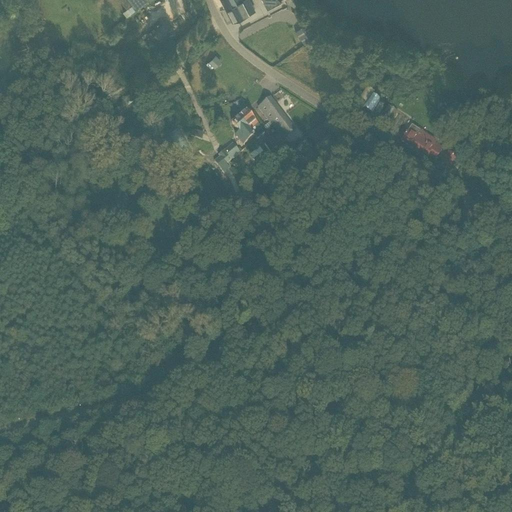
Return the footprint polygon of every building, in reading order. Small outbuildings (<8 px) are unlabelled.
[(119,0),(127,9),(134,4),(137,9),(148,0),(119,0)] [(242,0),(222,0),(226,8),(242,0)] [(242,0),(226,8),(233,22),(249,13),(246,7),(251,4),(248,0),(242,0)] [(311,40),(311,39),(303,29),(301,27),(294,32),(304,44),(304,45),(311,40)] [(216,55),(209,62),(215,68),(222,61),(216,55)] [(285,144),(283,140),(295,131),(270,99),(258,108),(272,126),(266,131),(270,136),(269,137),(271,141),(272,140),(278,148),(283,145),(285,144)] [(398,112),(389,106),(383,114),(393,121),(398,112)] [(265,133),(247,111),(240,117),(253,134),(253,135),(257,140),(265,133)] [(232,124),(239,133),(236,136),(242,143),(253,135),(253,134),(240,117),(232,124)] [(434,147),(417,136),(420,131),(412,126),(402,142),(427,158),(429,155),(435,159),(442,149),(436,144),(434,147)] [(320,149),(329,139),(318,128),(309,138),(320,149)] [(270,154),(278,148),(272,140),(271,141),(265,146),(270,154)] [(241,192),(234,176),(229,170),(230,169),(227,165),(241,154),(233,145),(219,156),(220,158),(215,163),(224,174),(224,173),(230,179),(236,193),(237,192),(238,193),(241,192)] [(258,167),(268,159),(264,153),(254,161),(258,167)] [(449,153),(442,163),(449,168),(456,158),(449,153)] [(475,177),(483,184),(493,191),(496,186),(479,172),(475,177)] [(228,210),(220,215),(225,223),(233,218),(228,210)]
